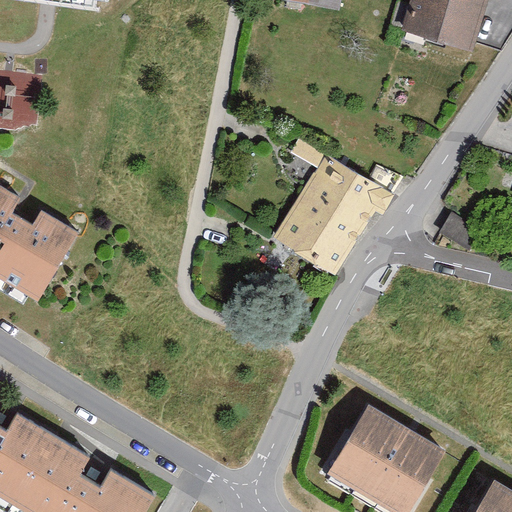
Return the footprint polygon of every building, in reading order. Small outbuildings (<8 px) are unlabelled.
[(338,0),(273,0),(337,11),(338,0)] [(418,0),(407,40),(477,60),(480,48),(494,0),(418,0)] [(302,143),(295,154),(323,170),(329,159),(302,143)] [(323,170),(277,245),(337,281),(378,214),(387,219),(408,184),(373,163),(364,179),(329,159),(323,170)] [(29,203),(0,185),(0,278),(43,305),(60,277),(85,238),(50,216),(40,232),(19,219),(29,203)] [(450,214),(440,229),(470,247),(479,232),(450,214)] [(0,407),(1,406),(0,405),(0,500),(19,511),(157,511),(162,504),(116,476),(106,493),(96,488),(86,482),(97,465),(22,419),(12,435),(3,429),(0,427),(0,407)] [(420,511),(452,456),(372,411),(331,482),(383,511),(420,511)] [(511,511),(511,496),(497,488),(483,511),(511,511)]
